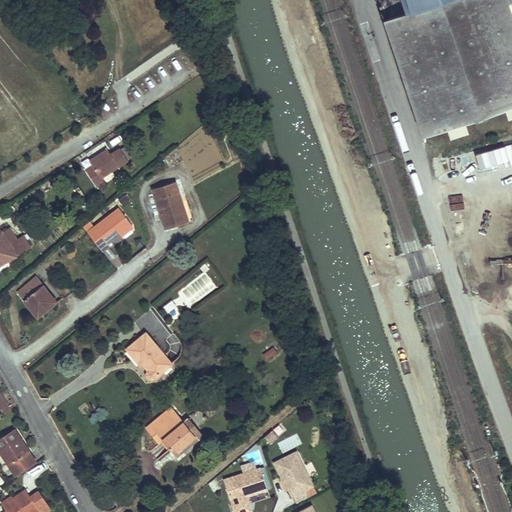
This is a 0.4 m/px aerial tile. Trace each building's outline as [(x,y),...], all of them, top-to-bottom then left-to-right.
[(379,0),(425,135),(511,106),(511,11),(508,0),(379,0)] [(92,165),(85,170),(97,188),(104,184),(102,179),(128,162),(119,148),(110,154),(107,149),(89,161),(92,165)] [(175,228),(194,222),(185,196),(181,197),(176,182),(151,190),(164,230),(175,226),(175,228)] [(83,227),(103,253),(109,248),(108,245),(120,236),(132,227),(118,208),(94,227),(90,222),(83,227)] [(0,226),(0,266),(18,257),(17,256),(32,247),(25,234),(18,238),(11,227),(3,231),(3,230),(2,230),(0,226)] [(133,229),(132,227),(120,236),(122,238),(133,229)] [(36,276),(17,291),(24,300),(23,301),(38,319),(59,302),(44,284),(36,276)] [(168,312),(176,307),(172,300),(163,306),(168,312)] [(174,364),(146,330),(125,348),(140,366),(142,364),(147,370),(145,374),(149,380),(156,379),(174,364)] [(273,347),(263,354),(268,360),(277,353),(273,347)] [(0,408),(2,411),(9,406),(0,391),(0,408)] [(9,406),(2,411),(4,414),(11,410),(11,409),(9,406)] [(164,440),(172,450),(176,446),(182,454),(189,448),(186,444),(201,432),(188,416),(183,421),(171,406),(145,427),(159,444),(164,440)] [(16,428),(0,438),(0,453),(15,476),(37,461),(16,428)] [(201,432),(186,444),(189,448),(204,435),(201,432)] [(301,443),(279,453),(287,472),(289,471),(293,479),(292,480),(295,488),(317,478),(301,443)] [(176,446),(172,450),(178,457),(182,454),(176,446)] [(234,511),(249,511),(253,511),(248,497),(268,490),(260,467),(256,468),(254,461),(241,465),(243,472),(224,478),(234,511)] [(215,480),(208,484),(213,493),(220,489),(215,480)] [(3,511),(39,511),(40,511),(39,511),(48,511),(52,510),(45,499),(36,505),(29,495),(25,489),(12,497),(13,498),(9,500),(7,497),(1,502),(6,510),(3,511)] [(38,490),(29,495),(36,505),(45,499),(38,490)] [(321,511),(314,497),(296,506),(299,511),(321,511)]
